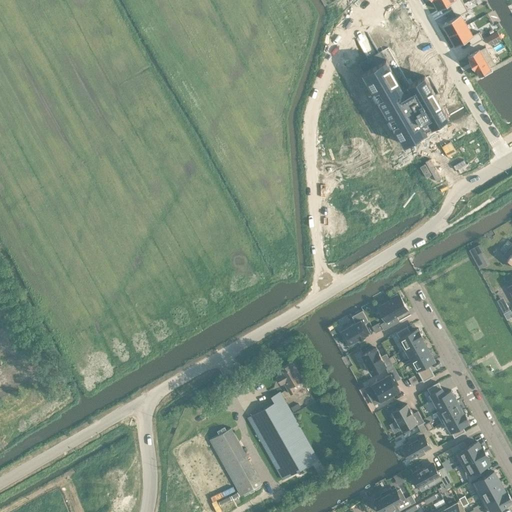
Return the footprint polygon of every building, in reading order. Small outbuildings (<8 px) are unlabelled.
[(461,0),(431,0),(438,10),(449,3),(452,10),(464,3),(461,0)] [(409,2),(397,7),(405,28),(413,25),(420,43),(425,41),(409,2)] [(456,16),(442,24),(448,35),(466,25),(461,15),(468,11),(464,3),(452,10),(456,16)] [(466,25),(448,35),(454,46),(468,39),(471,45),(483,39),(478,31),(472,35),(466,25)] [(497,31),(486,37),(490,44),(501,38),(497,31)] [(387,48),(358,65),(404,144),(427,131),(426,129),(447,117),(424,76),(408,86),(387,48)] [(479,49),(467,55),(469,58),(468,59),(474,70),(475,69),(479,75),(490,69),(479,49)] [(511,243),(503,254),(511,261),(511,243)] [(481,253),(473,257),(479,268),(487,264),(481,253)] [(391,300),(377,307),(385,321),(380,324),(383,330),(399,321),(396,316),(407,309),(399,295),(398,296),(397,294),(390,298),(391,300)] [(506,304),(500,307),(503,312),(509,309),(506,304)] [(355,322),(340,331),(348,345),(357,340),(368,335),(367,334),(368,333),(363,323),(368,320),(362,310),(352,316),(355,322)] [(407,326),(396,332),(405,348),(423,339),(417,327),(410,331),(407,326)] [(423,339),(405,348),(411,359),(428,349),(423,339)] [(376,347),(362,355),(371,373),(385,365),(386,368),(392,365),(386,353),(381,356),(377,349),(376,347)] [(428,349),(411,359),(423,381),(434,375),(428,364),(434,360),(428,349)] [(305,385),(302,379),(292,361),(278,369),(284,379),(282,380),(290,393),(305,385)] [(389,374),(369,385),(379,401),(399,390),(396,384),(398,384),(396,380),(399,378),(393,366),(387,369),(389,374)] [(438,382),(427,388),(439,410),(457,400),(451,389),(444,393),(438,382)] [(247,417),(282,479),(317,459),(289,408),(280,391),(271,397),(274,402),(247,417)] [(314,391),(310,393),(320,411),(324,408),(314,391)] [(457,400),(439,410),(435,411),(442,423),(445,421),(462,411),(462,410),(457,400)] [(298,403),(290,407),(294,413),(301,409),(298,403)] [(417,410),(412,413),(408,406),(406,403),(392,411),(397,419),(394,421),(399,429),(402,428),(402,429),(416,421),(417,425),(423,422),(417,410)] [(462,411),(445,421),(454,437),(465,431),(462,425),(469,421),(463,410),(462,410),(462,411)] [(421,431),(409,438),(411,442),(403,446),(410,457),(417,453),(418,454),(425,450),(424,449),(430,446),(424,437),(431,433),(429,430),(425,424),(424,422),(418,425),(421,431)] [(209,439),(225,467),(241,495),(262,483),(246,455),(230,427),(209,439)] [(460,464),(484,451),(482,446),(480,446),(477,441),(466,447),(463,441),(451,448),(460,464)] [(484,451),(460,464),(469,481),(481,474),(478,469),(489,463),(486,457),(487,456),(484,451)] [(420,470),(413,474),(419,486),(427,481),(429,485),(441,478),(445,485),(451,481),(443,467),(437,470),(433,463),(427,466),(427,465),(420,469),(420,470)] [(493,471),(471,483),(476,493),(499,481),(493,471)] [(499,481),(476,493),(482,504),(504,492),(503,491),(501,487),(502,487),(499,481)] [(401,500),(395,488),(375,499),(381,511),(382,511),(396,504),(399,510),(411,503),(408,497),(401,500)] [(504,492),(482,504),(486,511),(490,511),(511,500),(506,490),(503,491),(504,492)] [(445,503),(450,511),(462,511),(457,502),(448,507),(445,503)] [(435,508),(437,511),(450,511),(445,503),(435,508)]
